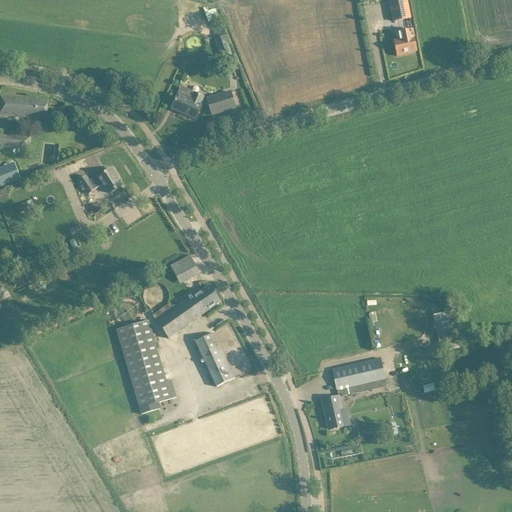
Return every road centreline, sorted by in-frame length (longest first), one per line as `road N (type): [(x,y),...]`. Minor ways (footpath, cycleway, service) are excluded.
road 1 (tertiary): [(313,511),(303,433),(270,351),(154,171)]
road 2 (unclassified): [(154,171),(511,59)]
road 3 (tertiary): [(0,78),(53,86),(102,110),(154,171)]
